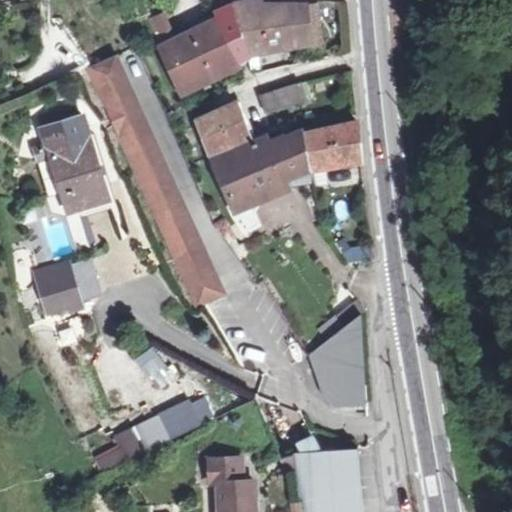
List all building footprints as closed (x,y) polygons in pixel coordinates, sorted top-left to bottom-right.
[(234,0),(236,4),(249,47),(312,36),(323,36),(321,18),(312,14),(310,0),(234,0)] [(249,47),(236,4),(218,12),(228,40),(233,52),(249,47)] [(228,40),(218,12),(164,41),(185,82),(209,72),(203,52),(228,40)] [(168,13),(150,19),(155,39),(174,34),(168,13)] [(203,52),(209,72),(237,59),(233,52),(228,40),(203,52)] [(196,299),(221,288),(118,50),(93,61),(196,299)] [(319,89),(311,71),(269,86),(277,102),(319,89)] [(227,140),(263,124),(248,89),(210,104),(227,140)] [(47,155),(73,213),(111,196),(77,117),(38,134),(45,151),(47,155)] [(357,119),(310,133),(317,168),(362,160),(357,119)] [(317,168),(310,133),(217,157),(220,169),(253,232),(265,227),(261,201),(291,192),(289,173),(317,168)] [(45,151),(32,157),(34,161),(47,155),(45,151)] [(317,168),(289,173),(291,192),(320,188),(317,168)] [(74,262),(55,271),(69,303),(88,295),(74,262)] [(53,267),(23,280),(40,317),(59,309),(62,314),(71,310),(68,305),(69,304),(69,303),(55,271),(53,267)] [(365,325),(369,312),(365,309),(340,326),(346,338),(361,328),(365,325)] [(346,338),(340,326),(325,334),(332,346),(346,338)] [(366,420),(361,328),(346,338),(332,346),(316,355),(325,407),(334,421),(366,420)] [(206,395),(113,436),(118,447),(94,457),(100,472),(217,421),(206,395)] [(320,440),(299,442),(300,454),(321,452),(320,440)] [(256,511),(253,474),(241,475),(239,452),(207,454),(209,478),(217,478),(220,511),(256,511)] [(363,511),(357,459),(295,456),(307,511),(363,511)] [(299,492),(293,463),(277,468),(282,496),(299,492)]
